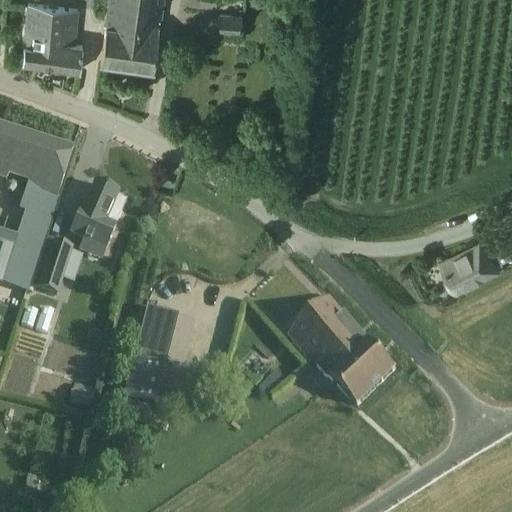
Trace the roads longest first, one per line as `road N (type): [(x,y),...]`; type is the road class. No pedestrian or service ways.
road 1 (unclassified): [(304,245),(155,142),(0,80)]
road 2 (unclassified): [(484,436),(401,335),(304,245)]
road 3 (residential): [(304,245),(394,252),(511,214)]
road 4 (unclassified): [(373,511),(484,436)]
